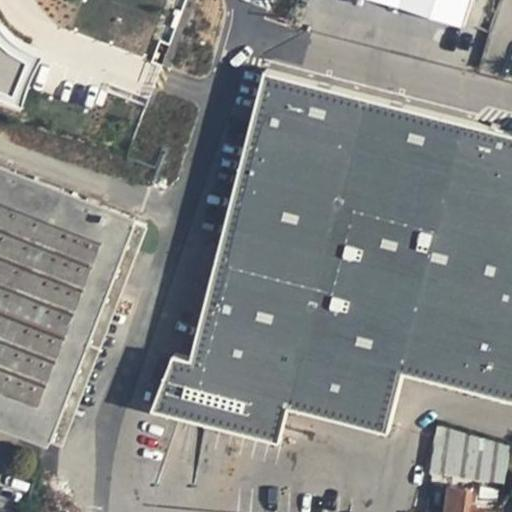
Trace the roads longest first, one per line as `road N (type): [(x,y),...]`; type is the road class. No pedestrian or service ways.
road 1 (unknown): [(318,43),(511,100)]
road 2 (unknown): [(0,153),(179,222)]
road 3 (unknown): [(98,511),(102,479),(0,434)]
road 4 (unknown): [(204,0),(318,43)]
